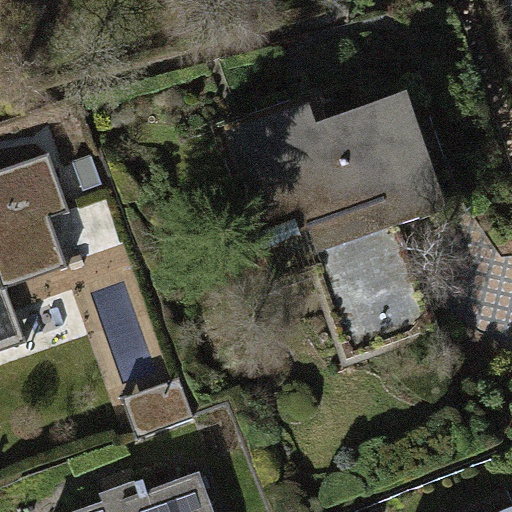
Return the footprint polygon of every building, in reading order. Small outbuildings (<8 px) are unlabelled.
[(412,103),(243,144),(269,253),(438,212),(412,103)] [(57,174),(0,194),(0,364),(30,354),(10,296),(90,268),(57,174)] [(139,289),(90,311),(126,393),(175,371),(139,289)] [(143,442),(199,421),(182,375),(125,395),(143,442)] [(206,511),(197,483),(109,511),(206,511)]
